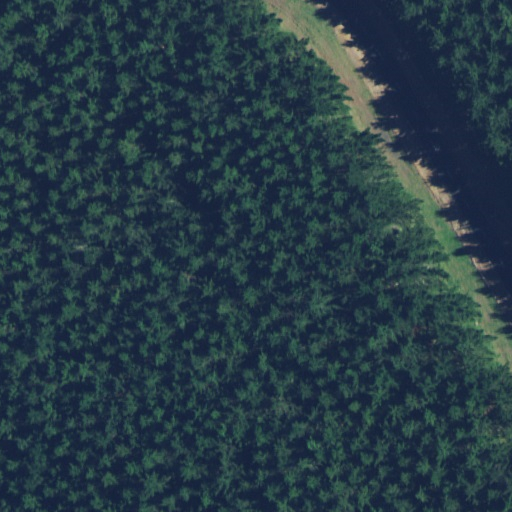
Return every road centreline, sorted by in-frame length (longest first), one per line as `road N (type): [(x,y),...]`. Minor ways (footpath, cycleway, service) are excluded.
road 1 (unknown): [(0,175),(511,303)]
road 2 (unclassified): [(511,273),(344,0)]
